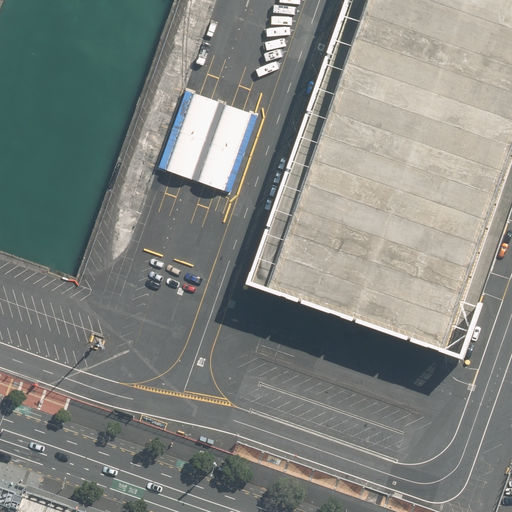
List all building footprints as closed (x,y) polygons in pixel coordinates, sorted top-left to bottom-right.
[(210,9),(212,0),(185,0),(185,1),(210,9)] [(212,0),(210,9),(199,44),(225,53),(241,0),(212,0)] [(511,0),(349,0),(324,73),(299,144),(251,281),(308,301),(331,309),(377,325),(453,351),(461,354),(487,279),(511,208),(511,0)] [(511,432),(506,431),(499,452),(511,456),(511,432)] [(234,441),(434,511),(444,511),(236,438),(234,441)] [(0,511),(36,511),(42,497),(26,492),(24,498),(0,490),(0,511)] [(84,511),(42,497),(36,511),(84,511)]
